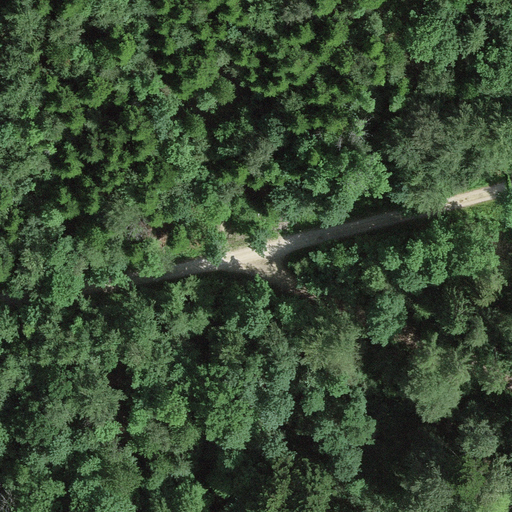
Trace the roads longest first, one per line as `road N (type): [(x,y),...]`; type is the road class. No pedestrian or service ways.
road 1 (track): [(511,370),(251,268),(0,297)]
road 2 (track): [(251,268),(511,189)]
